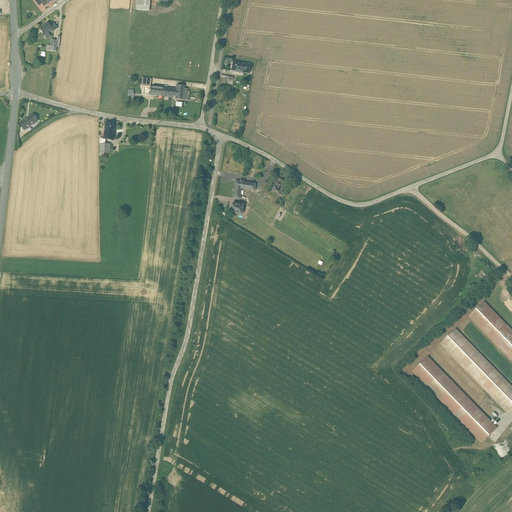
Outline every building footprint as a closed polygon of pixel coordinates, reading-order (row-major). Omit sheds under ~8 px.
[(136,0),(135,10),(140,11),(149,12),(150,0),(136,0)] [(47,23),(39,29),(44,35),(46,39),(50,36),(48,33),(50,31),(52,32),(57,28),(54,23),(49,26),(47,23)] [(59,47),(60,37),(57,36),(57,40),(52,40),(51,45),(47,45),(46,50),(56,51),(56,47),(59,47)] [(251,65),(233,62),(231,72),(249,75),(251,65)] [(151,79),(142,78),(142,85),(144,86),(150,86),(151,79)] [(149,95),(162,96),(163,88),(155,87),(150,86),(149,95)] [(176,89),(175,89),(174,98),(173,98),(173,99),(182,100),(183,89),(184,86),(176,86),(176,89)] [(174,98),(175,89),(163,88),(162,96),(173,98),(174,98)] [(33,114),(21,122),(26,129),(37,121),(33,114)] [(26,129),(21,122),(16,125),(21,132),(26,129)] [(116,124),(106,122),(103,138),(103,139),(105,139),(113,140),(116,124)] [(105,144),(100,144),(99,156),(104,156),(104,152),(110,152),(110,146),(105,146),(105,144)] [(256,159),(250,158),(247,177),(253,178),(256,159)] [(262,160),(256,159),(253,178),(259,179),(262,160)] [(287,183),(276,178),(271,190),(281,195),(287,183)] [(241,188),(246,189),(247,183),(236,181),(234,190),(233,194),(233,195),(239,196),(241,188)] [(280,209),(258,196),(252,192),(251,191),(250,200),(252,206),(266,215),(273,219),(275,216),(280,209)] [(243,205),(232,204),(230,213),(241,215),(243,205)] [(511,331),(483,302),(469,316),(511,359),(511,331)] [(511,388),(455,330),(441,343),(489,393),(507,411),(511,406),(511,388)] [(474,406),(427,357),(413,371),(482,442),(496,429),(474,406)]
